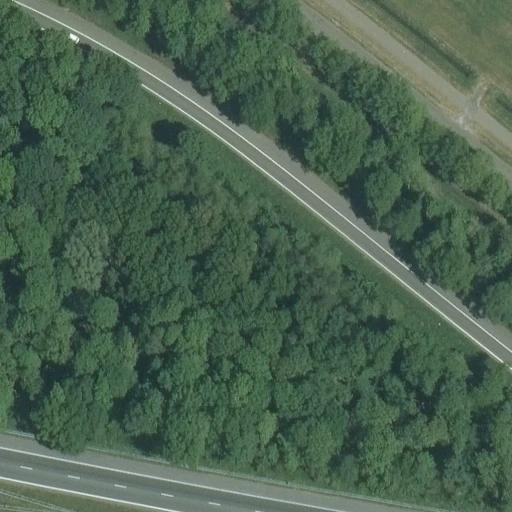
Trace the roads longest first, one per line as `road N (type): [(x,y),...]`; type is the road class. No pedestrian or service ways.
road 1 (motorway): [(511,368),(193,120),(44,25),(0,7)]
road 2 (tertiary): [(511,183),(282,0)]
road 3 (motorway): [(283,511),(0,460)]
